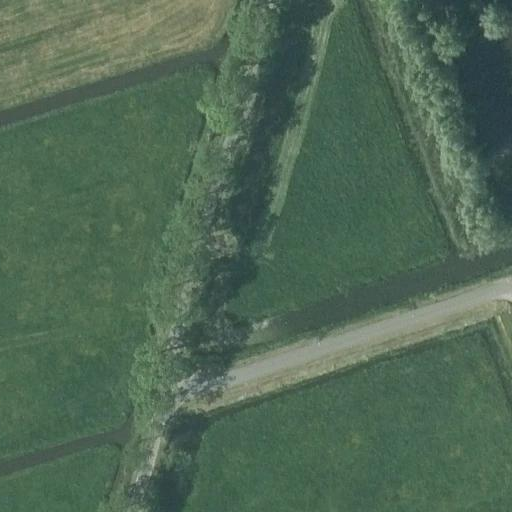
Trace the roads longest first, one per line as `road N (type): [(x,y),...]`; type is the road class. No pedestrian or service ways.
road 1 (unclassified): [(166,387),(270,0)]
road 2 (unclassified): [(511,286),(203,388),(166,387)]
road 3 (unclassified): [(133,511),(166,387)]
